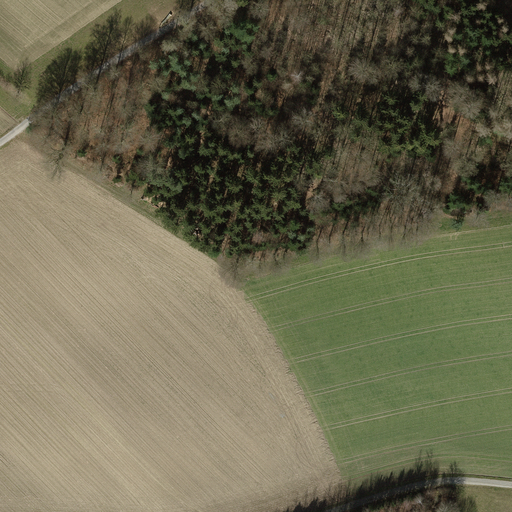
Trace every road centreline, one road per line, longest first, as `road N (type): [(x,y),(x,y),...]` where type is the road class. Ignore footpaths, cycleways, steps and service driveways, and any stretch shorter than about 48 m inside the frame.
road 1 (track): [(0,142),(208,0)]
road 2 (track): [(329,511),(422,483),(511,485)]
road 3 (track): [(448,117),(440,35),(416,0)]
